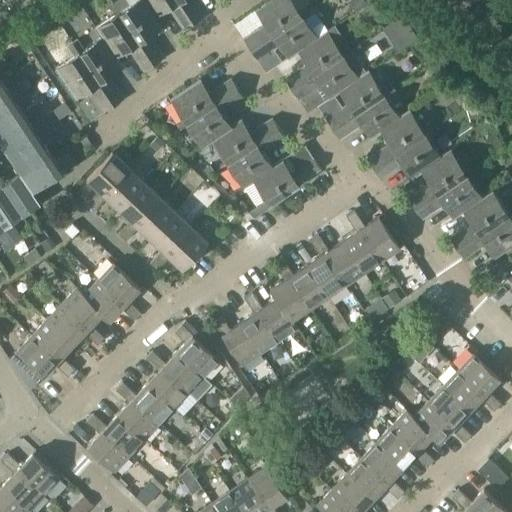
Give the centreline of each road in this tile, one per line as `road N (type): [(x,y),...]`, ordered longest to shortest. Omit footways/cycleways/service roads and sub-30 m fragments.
road 1 (residential): [(45,439),(184,300),(355,180)]
road 2 (residential): [(511,347),(355,180)]
road 3 (residential): [(355,180),(220,35)]
road 4 (residential): [(96,125),(220,35)]
road 5 (residential): [(410,511),(511,415)]
